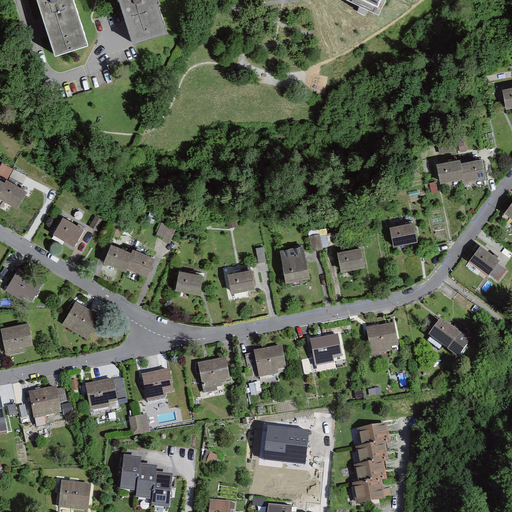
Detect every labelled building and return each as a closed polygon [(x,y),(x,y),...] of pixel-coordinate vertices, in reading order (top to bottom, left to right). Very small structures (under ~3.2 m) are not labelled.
[(75,0),(38,0),(57,56),(91,45),(75,0)] [(169,37),(157,0),(120,0),(124,12),(135,47),(169,37)] [(385,0),(346,0),(378,15),(385,0)] [(457,153),(455,142),(439,145),(441,156),(457,153)] [(466,177),(463,161),(462,156),(438,161),(442,182),(466,177)] [(463,161),(466,177),(467,181),(489,177),(485,157),(463,161)] [(8,184),(2,194),(19,205),(28,192),(10,181),(8,184)] [(98,217),(91,228),(99,233),(106,222),(98,217)] [(77,248),(87,230),(66,218),(56,235),(77,248)] [(112,234),(121,239),(127,226),(117,221),(112,234)] [(420,241),(416,221),(391,225),(396,246),(420,241)] [(160,224),(157,237),(172,240),(174,227),(160,224)] [(313,251),(324,249),(321,237),(311,239),(313,251)] [(503,258),(483,244),(471,260),(491,275),(503,258)] [(128,272),(129,268),(136,254),(115,245),(107,263),(128,272)] [(311,278),(304,245),(280,250),(286,283),(311,278)] [(363,246),(338,251),(342,271),(367,266),(363,246)] [(257,249),(260,264),(268,262),(264,247),(257,249)] [(137,250),(136,254),(129,268),(152,278),(160,260),(137,250)] [(256,288),(252,268),(228,273),(232,293),(256,288)] [(30,300),(39,283),(18,271),(8,288),(30,300)] [(208,276),(184,271),(180,292),(204,297),(208,276)] [(88,336),(98,319),(77,307),(67,324),(88,336)] [(455,327),(443,318),(431,335),(462,357),(474,340),(463,333),(465,330),(457,324),(455,327)] [(399,347),(395,324),(368,329),(373,355),(392,351),(391,348),(399,347)] [(34,349),(30,327),(5,331),(9,354),(34,349)] [(343,359),(339,335),(311,341),(317,367),(335,363),(334,360),(343,359)] [(287,368),(282,345),(255,351),(261,378),(280,374),(279,369),(287,368)] [(231,382),(227,359),(199,365),(204,388),(205,394),(219,392),(218,387),(224,386),(223,384),(231,382)] [(176,392),(171,369),(143,375),(149,402),(169,398),(168,393),(176,392)] [(125,379),(116,380),(120,402),(129,400),(125,379)] [(120,402),(116,380),(88,385),(93,411),(121,406),(120,402)] [(63,412),(58,388),(32,394),(37,418),(63,412)] [(143,417),(131,418),(134,436),(146,434),(143,417)] [(308,430),(265,424),(261,457),(304,462),(308,430)] [(362,429),(366,446),(383,443),(389,442),(386,425),(362,429)] [(383,443),(366,446),(360,447),(364,465),(381,462),(387,461),(383,443)] [(139,493),(143,467),(144,460),(127,458),(123,491),(139,493)] [(358,466),(362,484),(379,480),(384,479),(381,462),(364,465),(358,466)] [(138,501),(154,503),(158,476),(159,469),(143,467),(139,493),(138,501)] [(158,476),(154,503),(153,511),(160,511),(169,511),(174,478),(158,476)] [(379,480),(362,484),(355,485),(359,506),(383,501),(379,480)] [(86,511),(89,511),(93,486),(66,482),(62,508),(86,511)] [(232,511),(233,503),(212,501),(210,511),(232,511)]
